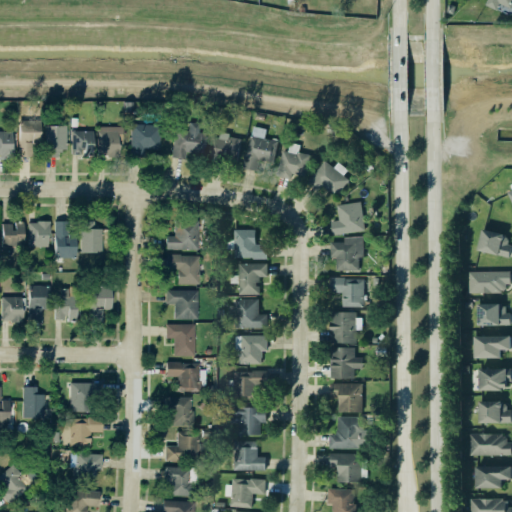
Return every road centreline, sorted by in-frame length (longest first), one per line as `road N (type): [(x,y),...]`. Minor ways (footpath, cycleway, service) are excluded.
road 1 (secondary): [(434,511),(431,113)]
road 2 (secondary): [(398,119),(402,511)]
road 3 (residential): [(136,511),(142,189)]
road 4 (residential): [(284,208),(298,219),(305,244),(300,511)]
road 5 (residential): [(0,187),(186,191),(284,208)]
road 6 (residential): [(0,351),(141,351)]
